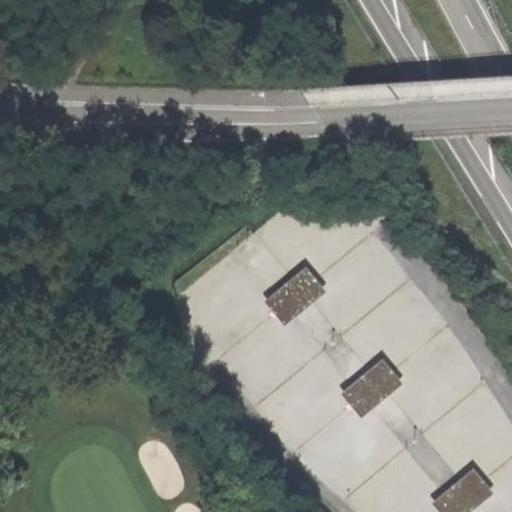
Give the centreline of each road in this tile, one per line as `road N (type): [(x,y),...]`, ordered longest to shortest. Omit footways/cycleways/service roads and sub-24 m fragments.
road 1 (tertiary): [(0,120),(262,124),(511,110)]
road 2 (primary): [(371,0),(511,233)]
